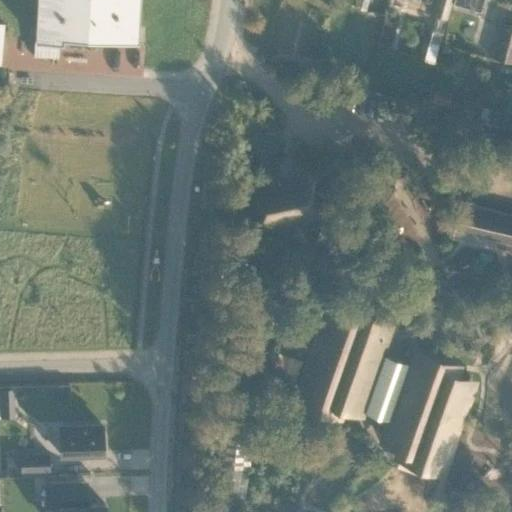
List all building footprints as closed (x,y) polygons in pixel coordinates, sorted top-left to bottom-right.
[(36,0),(35,38),(69,40),(133,43),(133,38),(138,38),(140,0),(36,0)] [(435,0),(432,13),(447,17),(451,0),(435,0)] [(482,0),(454,0),(453,2),(479,10),(482,0)] [(491,56),(511,60),(511,22),(500,19),(491,56)] [(432,29),(424,58),(434,61),(443,32),(432,29)] [(433,91),(430,104),(447,108),(450,96),(433,91)] [(268,213),(271,222),(315,211),(315,209),(320,208),(321,201),(324,201),(330,165),(299,159),(295,183),(252,194),(258,220),(260,219),(259,215),(268,213)] [(511,212),(459,200),(452,231),(511,245),(511,212)] [(302,388),(360,408),(360,407),(380,350),(384,351),(391,333),(387,331),(389,323),(350,309),(347,318),(329,312),(302,388)] [(380,350),(360,407),(389,417),(393,418),(413,361),(384,351),(380,350)] [(382,436),(444,459),(470,382),(452,376),(455,367),(416,353),(413,361),(393,418),(389,417),(382,436)] [(216,401),(213,420),(236,424),(239,405),(216,401)] [(102,423),(60,425),(61,453),(103,452),(103,448),(103,437),(102,423)] [(247,465),(251,430),(221,427),(218,462),(247,465)] [(285,433),(265,431),(264,444),(284,447),(285,433)] [(49,451),(21,452),(22,472),(50,471),(49,451)] [(81,477),(44,478),(45,506),(59,506),(61,506),(60,511),(105,511),(105,502),(82,503),(81,477)] [(451,489),(444,508),(454,511),(464,511),(470,495),(451,489)]
